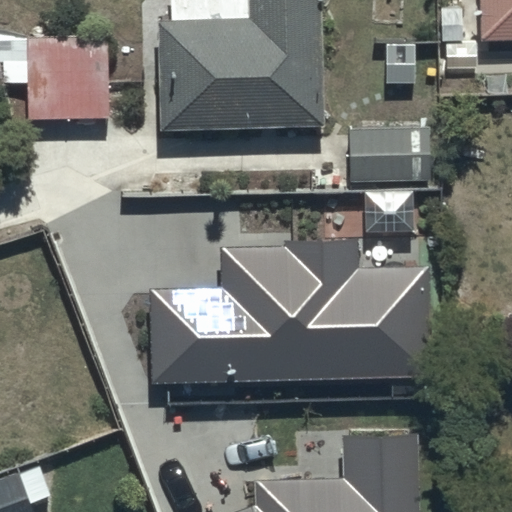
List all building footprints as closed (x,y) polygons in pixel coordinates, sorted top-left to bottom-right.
[(153,15),(157,120),(323,114),(318,0),(166,0),(167,14),(153,15)] [(511,30),(511,0),(478,0),(479,31),(511,30)] [(23,31),(26,114),(108,111),(105,28),(23,31)] [(427,121),(347,123),(349,177),(429,175),(427,121)] [(424,366),(421,277),(365,279),(363,247),(217,253),(218,290),(155,293),(158,377),(424,366)] [(426,511),(425,435),(338,436),(339,484),(258,485),(258,510),(251,511),(426,511)] [(34,511),(18,468),(0,474),(0,511),(34,511)]
